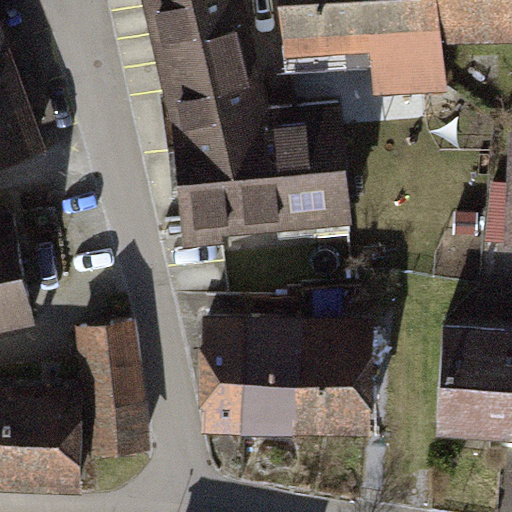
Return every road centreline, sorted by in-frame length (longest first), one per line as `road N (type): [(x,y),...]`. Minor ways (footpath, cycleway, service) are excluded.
road 1 (residential): [(75,0),(181,423),(185,503)]
road 2 (residential): [(0,507),(185,503)]
